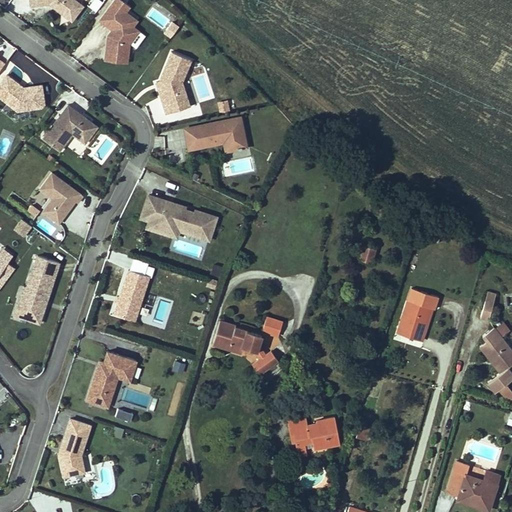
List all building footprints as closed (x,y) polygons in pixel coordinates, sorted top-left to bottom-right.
[(29,0),(30,5),(48,2),(72,21),(83,5),(75,0),(29,0)] [(90,0),(87,4),(94,9),(100,0),(90,0)] [(122,0),(114,0),(100,19),(112,28),(108,34),(106,58),(129,61),(131,43),(140,31),(134,27),(139,20),(126,11),(130,6),(122,0)] [(191,59),(172,51),(162,79),(157,80),(168,112),(189,106),(183,83),(191,59)] [(41,85),(23,87),(22,89),(18,87),(20,85),(6,74),(0,82),(0,96),(17,110),(41,107),(44,103),(41,85)] [(220,101),(222,111),(230,110),(228,99),(220,101)] [(60,150),(72,133),(73,132),(81,131),(89,137),(97,126),(85,117),(81,117),(79,115),(80,114),(68,104),(43,137),(60,150)] [(235,127),(242,125),(240,116),(233,118),(235,127)] [(219,124),(185,131),(189,148),(224,141),(231,140),(233,149),(238,148),(238,149),(242,148),(242,147),(246,146),(242,125),(235,127),(233,118),(218,121),(219,124)] [(185,128),(185,131),(219,124),(218,121),(185,128)] [(73,132),(72,133),(85,143),(89,137),(81,131),(73,132)] [(231,140),(224,141),(226,150),(233,149),(231,140)] [(83,195),(52,172),(39,188),(52,198),(42,211),(58,223),(67,211),(65,209),(69,205),(71,206),(75,200),(77,202),(83,195)] [(43,207),(50,197),(45,193),(38,203),(43,207)] [(160,223),(179,229),(208,239),(216,216),(194,209),(193,211),(185,209),(186,207),(173,202),(172,206),(164,203),(165,200),(148,194),(141,217),(149,220),(147,227),(157,230),(160,223)] [(40,208),(34,203),(29,210),(35,215),(40,208)] [(14,228),(25,235),(32,223),(21,216),(14,228)] [(160,223),(157,230),(176,237),(179,229),(160,223)] [(359,259),(371,263),(376,249),(364,245),(359,259)] [(0,271),(0,286),(19,259),(12,254),(0,271)] [(41,323),(60,262),(35,254),(16,315),(41,323)] [(224,265),(214,262),(212,270),(221,273),(224,265)] [(118,303),(114,313),(135,319),(149,276),(128,269),(119,297),(118,303)] [(219,278),(210,275),(207,284),(217,286),(219,278)] [(429,307),(432,308),(434,309),(438,296),(411,287),(407,300),(410,301),(401,327),(421,333),(429,307)] [(481,317),(489,319),(495,294),(487,292),(481,317)] [(511,292),(502,294),(505,309),(511,308),(511,292)] [(421,333),(401,327),(410,301),(407,300),(397,331),(422,339),(432,308),(429,307),(421,333)] [(176,305),(172,314),(181,318),(185,310),(176,305)] [(267,317),(262,330),(278,336),(283,322),(267,317)] [(213,343),(228,348),(230,343),(242,347),(255,351),(256,351),(258,345),(261,335),(235,327),(236,325),(220,320),(213,343)] [(508,330),(502,322),(495,328),(501,336),(508,330)] [(511,350),(501,336),(495,328),(494,327),(482,335),(486,341),(480,346),(500,372),(488,382),(495,391),(498,388),(503,396),(510,397),(511,395),(511,390),(505,382),(511,377),(511,372),(510,370),(511,368),(511,350)] [(242,347),(230,343),(228,348),(241,352),(242,347)] [(255,351),(260,358),(265,355),(258,345),(256,351),(255,351)] [(107,351),(103,362),(101,369),(97,367),(86,400),(99,404),(103,392),(107,393),(112,375),(117,376),(129,380),(136,361),(107,351)] [(265,355),(260,358),(252,364),(258,373),(277,360),(271,351),(265,355)] [(172,368),(183,372),(186,362),(175,358),(172,368)] [(103,392),(99,404),(108,406),(117,376),(112,375),(107,393),(103,392)] [(116,415),(131,419),(133,411),(118,407),(116,415)] [(287,418),(288,424),(306,420),(305,414),(287,418)] [(82,454),(92,423),(70,416),(59,452),(67,482),(88,477),(82,454)] [(295,441),(297,450),(305,448),(328,444),(327,439),(338,437),(334,416),(316,419),(316,422),(307,424),(306,420),(288,424),(290,433),(296,432),(297,437),(294,438),(295,441)] [(120,436),(123,427),(115,424),(112,433),(120,436)] [(359,425),(356,436),(366,439),(369,428),(359,425)] [(479,499),(477,505),(489,509),(499,473),(486,469),(483,479),(466,474),(468,464),(456,460),(447,492),(459,495),(474,500),(475,498),(479,499)] [(474,500),(459,495),(457,499),(477,505),(479,499),(475,498),(474,500)]
